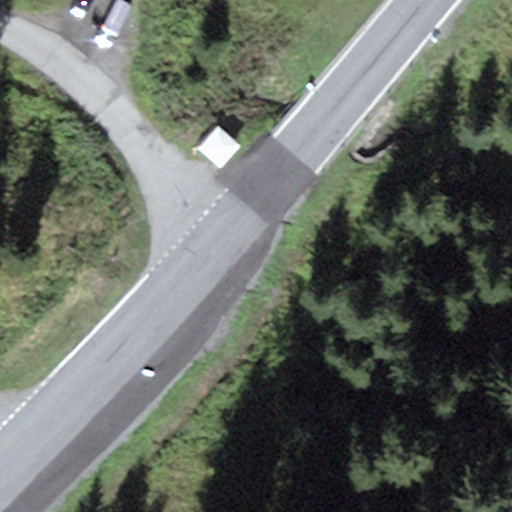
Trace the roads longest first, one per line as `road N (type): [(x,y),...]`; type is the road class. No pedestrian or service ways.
road 1 (secondary): [(420,0),(234,223),(0,469)]
road 2 (track): [(0,28),(53,59),(234,223)]
